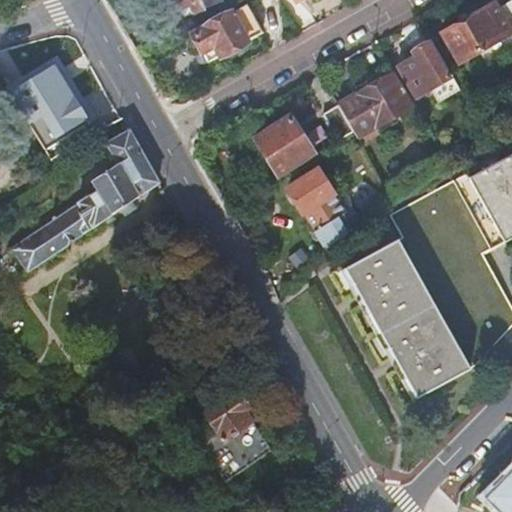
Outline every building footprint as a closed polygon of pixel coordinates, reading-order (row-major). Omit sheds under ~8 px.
[(200,0),(164,0),(170,12),(189,5),(193,14),(205,9),(200,0)] [(442,33),(459,63),(478,52),(484,63),(511,47),(511,42),(508,35),(511,33),(511,31),(511,2),(499,9),(495,3),(442,33)] [(231,14),(191,35),(207,64),(247,41),(231,14)] [(398,68),(416,99),(450,79),(429,43),(412,53),(415,58),(398,68)] [(54,66),(9,92),(45,150),(88,124),(54,66)] [(337,104),(338,105),(323,115),(338,140),(353,131),(357,137),(358,139),(412,108),(392,74),(337,104)] [(69,75),(64,79),(74,97),(80,93),(69,75)] [(256,138),(279,174),(313,152),(290,116),(256,138)] [(157,183),(127,130),(105,144),(116,164),(89,182),(95,191),(11,250),(25,271),(157,183)] [(469,179),(504,242),(511,237),(511,154),(498,162),(495,156),(484,161),(488,168),(469,179)] [(305,212),(313,224),(340,208),(332,196),(334,194),(318,169),(289,187),(304,213),(305,212)] [(345,270),(417,399),(469,369),(398,241),(345,270)] [(207,413),(217,428),(198,442),(226,481),(270,448),(245,413),(251,408),(238,391),(207,413)] [(511,511),(511,473),(487,499),(499,511),(511,511)]
